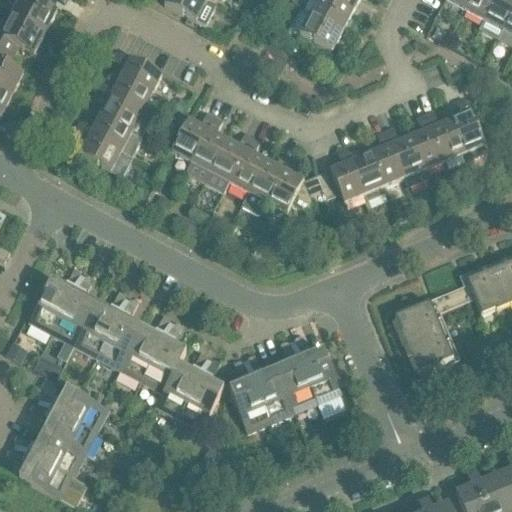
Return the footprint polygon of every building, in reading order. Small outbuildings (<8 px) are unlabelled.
[(11,0),(21,5),(13,19),(46,36),(57,15),(43,7),(46,0),(11,0)] [(216,12),(206,7),(193,0),(168,0),(164,9),(205,31),(216,12)] [(259,0),(259,1),(251,16),(263,23),(275,0),(259,0)] [(317,0),(319,1),(351,17),(360,0),(317,0)] [(446,0),(444,4),(464,15),(472,0),(446,0)] [(472,0),(464,15),(483,25),(496,0),(472,0)] [(478,34),(498,44),(511,17),(511,0),(496,0),(483,25),(478,34)] [(319,1),(310,18),(341,35),(351,17),(319,1)] [(511,52),(511,17),(498,44),(511,52)] [(299,39),(331,56),(341,35),(310,18),(299,39)] [(0,30),(0,52),(15,61),(21,51),(34,58),(46,36),(13,19),(5,33),(0,30)] [(0,93),(12,99),(24,79),(9,71),(15,61),(0,52),(0,93)] [(112,65),(124,72),(119,83),(151,100),(161,80),(116,57),(112,65)] [(113,94),(100,87),(96,95),(152,124),(161,106),(150,101),(151,100),(119,83),(113,94)] [(0,122),(12,99),(0,93),(0,122)] [(91,104),(104,111),(99,121),(142,143),(152,124),(96,95),(91,104)] [(449,126),(463,159),(466,166),(487,158),(484,151),(484,150),(464,103),(455,107),(460,121),(449,126)] [(437,131),(432,117),(423,120),(443,168),(463,159),(449,126),(437,131)] [(198,131),(188,126),(171,158),(191,168),(214,123),(205,118),(198,131)] [(415,123),(420,138),(409,143),(423,176),(423,175),(443,168),(423,120),(415,123)] [(76,134),(121,157),(120,158),(131,164),(142,143),(99,121),(93,133),(80,126),(76,134)] [(222,127),(214,123),(191,168),(210,178),(226,146),(215,140),(222,127)] [(384,137),(403,184),(407,193),(427,185),(423,175),(423,176),(409,143),(398,147),(392,133),(384,137)] [(71,142),(84,149),(78,160),(110,177),(120,158),(121,157),(76,134),(71,142)] [(376,140),(381,154),(370,159),(384,192),(403,184),(384,137),(376,140)] [(237,152),(226,146),(210,178),(229,188),(253,143),(244,138),(237,152)] [(262,147),(253,143),(229,188),(248,198),(265,166),(255,161),(262,147)] [(344,153),(364,200),(363,200),(366,207),(386,199),(384,192),(370,159),(358,164),(353,149),(344,153)] [(317,181),(327,205),(339,200),(343,209),(363,200),(364,200),(344,153),(337,156),(342,170),(317,181)] [(275,172),(265,166),(248,198),(243,209),(261,219),(267,208),(290,162),(282,158),(275,172)] [(270,209),(268,213),(270,217),(277,221),(281,220),(283,216),(287,218),(291,209),(302,215),(327,205),(317,181),(303,186),(292,181),(300,167),(290,162),(267,208),(270,209)] [(160,198),(151,215),(163,222),(172,204),(160,198)] [(180,219),(175,229),(182,232),(187,223),(180,219)] [(187,223),(182,232),(200,241),(205,232),(187,223)] [(9,257),(0,251),(0,264),(4,267),(9,257)] [(395,323),(418,379),(452,365),(435,323),(474,307),(480,322),(511,308),(511,268),(466,287),(468,293),(395,323)] [(65,293),(51,286),(29,329),(72,352),(95,309),(84,303),(93,284),(84,280),(80,281),(80,277),(74,274),(65,293)] [(108,316),(95,309),(72,352),(118,376),(140,334),(128,327),(138,308),(129,303),(125,305),(124,304),(124,301),(118,298),(108,316)] [(153,340),(140,334),(118,376),(163,400),(178,371),(184,357),(173,351),(183,332),(177,328),(173,330),(169,328),(169,325),(163,322),(153,340)] [(280,349),(289,370),(275,375),(294,419),(340,400),(321,356),(309,361),(300,341),(294,343),(293,347),(289,349),(286,347),(280,349)] [(178,371),(163,400),(156,413),(201,437),(223,395),(210,388),(220,369),(214,366),(211,367),(206,364),(206,362),(200,358),(190,377),(178,371)] [(235,368),(243,389),(229,395),(247,439),(294,419),(275,375),(263,380),(255,360),(249,363),(248,366),(243,368),(240,366),(235,368)] [(41,361),(33,376),(40,380),(53,387),(61,372),(41,361)] [(30,416),(49,426),(43,438),(85,460),(108,417),(107,416),(111,408),(104,404),(100,412),(67,394),(60,407),(40,396),(37,403),(39,406),(37,410),(33,411),(30,416)] [(7,462),(25,472),(19,484),(61,506),(85,460),(43,438),(36,452),(17,442),(14,447),(16,450),(13,456),(10,456),(7,462)] [(456,499),(461,511),(511,511),(511,480),(510,481),(509,477),(485,487),(487,491),(470,498),(468,494),(456,499)] [(480,488),(476,477),(467,481),(472,492),(480,488)]
